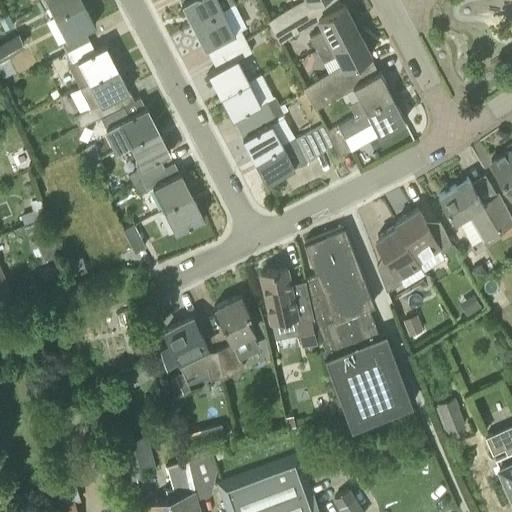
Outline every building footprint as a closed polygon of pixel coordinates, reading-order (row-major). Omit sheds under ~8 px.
[(82,2),(80,0),(45,0),(54,16),(82,2)] [(218,0),(181,0),(194,24),(224,10),(218,0)] [(339,0),(328,0),(313,8),(319,20),(323,28),(308,36),(316,51),(357,29),(344,3),(342,5),(339,0)] [(309,0),(313,8),(328,0),(309,0)] [(93,24),(82,2),(54,16),(66,39),(60,42),(65,52),(89,39),(84,30),(93,24)] [(275,29),(299,16),(293,5),(269,17),(275,29)] [(211,57),(246,40),(241,29),(236,32),(224,10),(194,24),(211,57)] [(305,28),(299,16),(275,29),(280,40),(305,28)] [(337,53),(343,65),(348,75),(372,63),(367,54),(370,53),(357,29),(316,51),(322,61),(337,53)] [(18,32),(0,42),(0,58),(25,45),(18,32)] [(70,62),(77,58),(89,82),(116,68),(104,44),(94,49),(89,39),(65,52),(70,62)] [(252,50),(246,40),(211,57),(217,67),(210,71),(221,94),(249,79),(238,57),(252,50)] [(348,103),(354,114),(355,115),(392,95),(379,70),(376,71),(372,63),(348,75),(354,87),(360,97),(348,103)] [(89,82),(80,86),(85,97),(95,93),(100,103),(91,108),(89,105),(73,113),(79,125),(100,116),(133,99),(128,89),(127,90),(116,68),(89,82)] [(304,85),(309,96),(331,84),(326,74),(304,85)] [(221,94),(238,126),(271,110),(267,100),(261,104),(249,79),(221,94)] [(338,96),(331,84),(309,96),(315,108),(338,96)] [(405,119),(392,95),(355,115),(338,124),(344,136),(371,121),(378,134),(405,119)] [(130,142),(157,129),(140,96),(133,99),(100,116),(105,126),(104,127),(116,149),(130,142)] [(255,159),(283,145),(271,122),(277,119),(276,117),(271,110),(238,126),(255,159)] [(334,145),(326,131),(322,124),(304,134),(315,155),(334,145)] [(344,136),(338,124),(326,131),(334,145),(339,155),(350,148),(344,136)] [(168,151),(157,129),(130,142),(141,164),(136,166),(141,177),(165,165),(160,156),(168,151)] [(283,145),(255,159),(267,182),(305,162),(294,140),(283,145)] [(91,143),(81,148),(89,163),(99,158),(91,143)] [(511,150),(511,152),(509,148),(490,159),(511,195),(511,150)] [(174,161),(165,165),(141,177),(146,187),(152,184),(164,208),(191,194),(174,161)] [(455,219),(459,217),(468,212),(482,235),(497,226),(511,216),(498,193),(483,202),(467,177),(438,194),(448,210),(449,209),(455,219)] [(191,194),(164,208),(175,230),(202,217),(191,194)] [(22,222),(45,214),(40,197),(30,200),(32,210),(20,214),(22,222)] [(394,221),(396,224),(397,224),(417,257),(438,244),(440,249),(452,242),(439,221),(429,227),(417,207),(394,221)] [(494,227),(500,238),(511,230),(511,226),(507,219),(497,226),(494,227)] [(134,250),(145,245),(134,223),(123,228),(134,250)] [(419,260),(417,257),(397,224),(396,224),(375,237),(387,257),(376,263),(385,286),(401,277),(398,273),(419,260)] [(373,302),(343,225),(304,241),(317,274),(305,279),(313,317),(315,323),(368,304),(373,302)] [(38,263),(59,254),(50,232),(28,241),(38,263)] [(84,270),(79,255),(67,259),(73,274),(84,270)] [(467,268),(474,279),(484,273),(478,262),(467,268)] [(57,278),(58,276),(58,273),(57,271),(55,269),(53,267),(50,266),(48,266),(45,267),(43,269),(42,271),(41,274),(41,276),(42,279),(43,281),(46,282),(48,283),(51,283),(53,282),(56,281),(57,278)] [(300,344),(315,341),(309,310),(296,312),(289,282),(285,266),(260,271),(275,335),(297,331),(300,344)] [(0,301),(9,297),(0,275),(0,301)] [(231,341),(243,335),(254,330),(245,312),(249,310),(241,292),(213,306),(231,341)] [(321,339),(324,347),(321,348),(329,370),(326,371),(335,393),(333,394),(344,424),(350,422),(351,426),(412,402),(410,395),(409,395),(404,383),(405,383),(396,359),(395,359),(385,332),(377,335),(373,325),(375,324),(368,304),(315,323),(321,339)] [(409,333),(422,329),(416,314),(403,319),(409,333)] [(165,329),(170,340),(159,345),(168,362),(181,356),(188,372),(208,362),(211,378),(224,376),(223,374),(221,367),(217,349),(205,351),(204,346),(207,345),(192,316),(165,329)] [(221,367),(223,374),(243,364),(231,342),(217,349),(221,367)] [(448,430),(464,424),(453,398),(438,404),(438,405),(434,407),(443,430),(447,428),(448,430)] [(294,426),(292,414),(284,415),(287,427),(294,426)] [(227,438),(223,422),(211,424),(215,440),(227,438)] [(511,422),(484,434),(492,451),(504,446),(506,451),(494,456),(511,497),(511,422)] [(217,458),(228,453),(224,445),(213,450),(217,458)] [(197,495),(210,491),(216,468),(209,446),(186,452),(197,495)] [(320,511),(298,450),(216,479),(227,511),(320,511)] [(134,511),(199,511),(192,488),(184,459),(165,464),(175,494),(147,503),(134,511)] [(149,493),(142,471),(141,468),(125,474),(117,476),(125,500),(149,493)] [(48,511),(78,511),(75,501),(80,499),(72,476),(40,486),(48,511)] [(343,511),(362,511),(348,488),(334,496),(343,511)]
